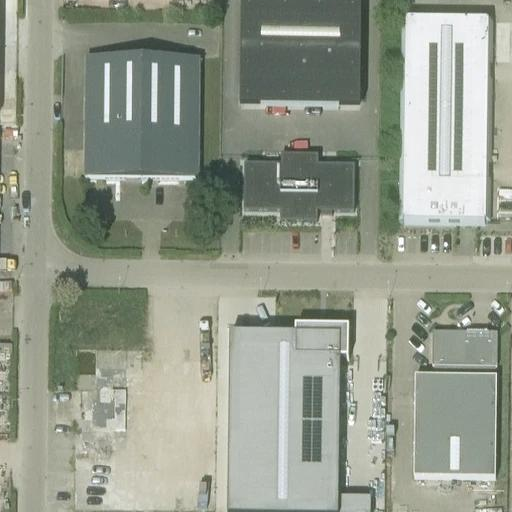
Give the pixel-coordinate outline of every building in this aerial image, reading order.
[(362,6),(242,5),(241,103),(361,104),(362,6)] [(483,225),(483,224),(485,224),(487,26),(486,26),(486,25),(408,23),(408,25),(407,25),(404,222),(405,222),(405,224),(483,225)] [(86,61),(85,181),(198,182),(199,62),(86,61)] [(353,214),(354,209),(354,201),(354,200),(354,196),(355,187),(354,187),(354,182),(355,182),(355,174),(354,174),(354,169),(349,169),(349,168),(341,168),(331,168),(323,168),(318,168),(318,164),(318,163),(318,159),(313,158),(304,158),(295,158),(286,158),(281,158),(281,163),(280,163),(281,168),(276,168),(276,167),(267,168),(258,167),(250,167),(245,167),(245,172),(244,172),(244,181),(245,181),(245,185),(244,185),(244,195),(245,195),(244,199),(244,208),(244,212),(249,212),(249,213),(258,213),(267,213),(275,213),(280,213),(281,218),(281,222),(285,223),(294,223),(303,223),(312,223),(317,223),(317,218),(318,218),(318,213),(322,214),(322,219),(331,219),(331,213),(353,214)] [(225,336),(224,511),(368,511),(368,500),(337,500),(337,361),(344,361),(344,330),(291,329),(291,337),(225,336)] [(495,381),(495,370),(497,370),(497,336),(487,336),(487,335),(482,332),(470,332),(466,335),(466,336),(433,335),(432,370),(434,370),(434,380),(415,380),(414,481),(495,482),(497,381),(495,381)]
